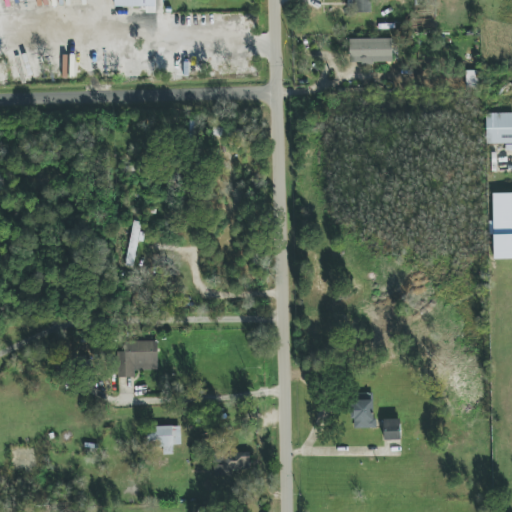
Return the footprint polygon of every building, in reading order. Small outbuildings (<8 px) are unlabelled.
[(348,0),(348,12),(370,13),(370,0),(348,0)] [(392,39),(349,39),(350,64),(392,63),(392,39)] [(466,90),(479,90),(479,70),(465,71),(466,90)] [(511,113),(486,114),(486,144),(511,143),(511,113)] [(511,258),(511,193),(493,193),(493,221),(489,221),(489,234),(494,234),(494,259),(511,258)] [(134,266),(138,236),(139,236),(141,222),(133,221),(127,265),(134,266)] [(157,341),(122,342),(123,352),(116,352),(117,378),(135,377),(135,370),(158,370),(157,341)] [(375,428),(374,396),(353,396),(354,429),(375,428)] [(384,440),(401,440),(400,419),(384,419),(384,440)] [(162,455),(173,454),(173,445),(181,445),(180,426),(147,427),(148,447),(162,447),(162,455)] [(251,469),(250,452),(223,454),(223,465),(214,465),(215,483),(226,482),(226,488),(233,487),(232,470),(251,469)]
